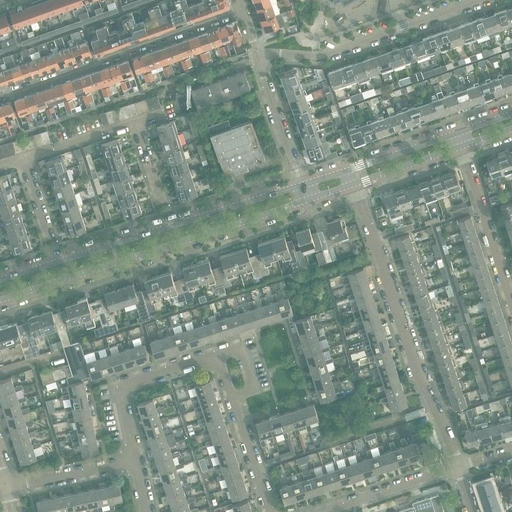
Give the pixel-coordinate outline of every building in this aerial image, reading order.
[(44,0),(39,0),(37,1),(44,18),(57,13),(53,0),(44,0),(45,0),(44,0)] [(67,0),(53,0),(57,13),(71,8),(67,0)] [(173,0),(177,9),(169,12),(174,26),(187,22),(179,0),(173,0)] [(179,0),(187,22),(200,17),(195,3),(188,5),(186,0),(179,0)] [(201,0),(195,3),(200,17),(213,13),(208,0),(201,0)] [(208,0),(213,13),(227,8),(229,4),(227,0),(208,0)] [(254,0),(258,9),(276,3),(277,2),(275,0),(254,0)] [(24,5),(24,6),(30,23),(30,22),(33,30),(39,28),(37,20),(44,18),(37,1),(31,3),(31,5),(25,7),(24,5)] [(158,3),(152,5),(161,31),(174,26),(169,12),(162,14),(158,3)] [(258,9),(262,21),(279,14),(280,14),(276,3),(258,9)] [(151,18),(143,21),(148,36),(161,31),(152,5),(147,7),(151,18)] [(24,6),(10,11),(16,28),(30,23),(24,6)] [(104,16),(111,14),(118,11),(116,8),(103,12),(104,16)] [(284,27),(297,23),(292,9),(288,10),(291,19),(282,23),(284,27)] [(506,9),(494,13),(499,29),(511,24),(506,9)] [(5,12),(0,14),(0,33),(8,30),(11,29),(5,12)] [(131,12),(126,14),(135,40),(148,36),(143,21),(136,24),(131,12)] [(494,13),(482,17),(488,33),(489,36),(501,32),(499,29),(494,13)] [(124,28),(117,30),(122,45),(135,40),(126,14),(120,16),(124,28)] [(281,19),(279,14),(262,21),(266,31),(280,26),(278,20),(281,19)] [(482,17),(470,21),(475,37),(476,40),(477,43),(490,38),(489,36),(488,33),(482,17)] [(233,22),(225,25),(231,39),(230,39),(236,54),(245,51),(246,51),(235,21),(233,22)] [(470,21),(458,25),(464,41),(468,40),(469,42),(476,40),(475,37),(470,21)] [(105,23),(100,25),(109,50),(122,45),(117,30),(109,33),(105,23)] [(95,55),(109,50),(100,25),(95,26),(94,25),(86,28),(88,33),(96,30),(98,37),(90,40),(95,55)] [(225,25),(216,28),(227,58),(231,56),(232,56),(230,53),(226,41),(230,39),(231,39),(225,25)] [(458,25),(446,30),(452,45),(464,41),(458,25)] [(216,28),(207,32),(212,46),(217,44),(221,56),(222,56),(223,59),(227,58),(216,28)] [(446,30),(435,34),(440,50),(452,45),(446,30)] [(78,31),(74,32),(83,59),(91,56),(86,41),(82,42),(78,31)] [(67,41),(69,46),(75,62),(83,59),(74,32),(69,34),(71,39),(67,41)] [(207,32),(197,35),(208,65),(213,63),(208,51),(207,48),(212,46),(207,32)] [(435,34),(422,38),(428,54),(440,50),(435,34)] [(197,35),(188,38),(193,53),(199,51),(204,66),(208,65),(197,35)] [(61,37),(57,38),(66,65),(75,62),(69,46),(65,48),(61,37)] [(57,51),(53,52),(58,68),(66,65),(57,38),(53,40),(57,51)] [(188,38),(179,42),(184,56),(185,58),(189,71),(194,70),(194,69),(190,57),(189,54),(193,53),(188,38)] [(422,38),(411,42),(416,58),(418,63),(430,59),(428,54),(422,38)] [(179,42),(169,45),(174,59),(179,58),(180,60),(185,73),(189,71),(185,58),(184,56),(179,42)] [(411,42),(398,46),(404,62),(416,58),(411,42)] [(45,43),(40,44),(50,71),(58,68),(53,52),(49,54),(45,43)] [(37,51),(34,53),(41,74),(50,71),(40,44),(35,46),(37,51)] [(169,45),(160,49),(165,63),(166,65),(171,78),(175,76),(171,63),(170,61),(174,59),(169,45)] [(398,46),(387,51),(394,70),(394,71),(406,67),(404,62),(398,46)] [(493,48),(481,52),(483,57),(495,53),(493,48)] [(28,49),(23,50),(33,77),(41,74),(34,53),(30,54),(28,49)] [(160,49),(151,52),(158,72),(160,77),(165,75),(166,79),(171,78),(166,65),(165,63),(160,49)] [(21,58),(17,60),(24,80),(33,77),(23,50),(19,52),(21,58)] [(387,51),(375,55),(380,71),(382,74),(394,70),(387,51)] [(151,52),(141,55),(146,70),(147,72),(152,85),(156,83),(153,74),(158,72),(151,52)] [(11,55),(7,56),(16,83),(24,80),(17,60),(13,61),(11,55)] [(141,55),(132,59),(137,73),(142,71),(143,74),(146,82),(148,86),(152,85),(147,72),(146,70),(141,55)] [(375,55),(363,59),(368,75),(380,71),(375,55)] [(4,64),(0,65),(7,86),(16,83),(7,56),(2,58),(4,64)] [(363,59),(351,63),(357,79),(358,83),(370,79),(368,75),(363,59)] [(127,60),(117,63),(123,78),(124,80),(128,93),(133,91),(135,91),(133,87),(131,87),(131,86),(128,79),(127,76),(132,75),(127,60)] [(119,79),(123,78),(117,63),(108,67),(115,87),(121,85),(124,94),(128,93),(124,80),(120,82),(119,79)] [(351,63),(339,67),(345,83),(347,88),(351,86),(350,81),(357,79),(351,63)] [(445,64),(433,69),(435,74),(447,70),(445,64)] [(108,67),(99,70),(109,100),(114,98),(111,89),(115,87),(108,67)] [(339,67),(327,72),(333,87),(345,83),(339,67)] [(315,74),(313,75),(313,77),(316,77),(318,81),(325,78),(322,68),(313,68),(315,74)] [(197,108),(250,89),(243,70),(240,72),(239,69),(234,70),(235,73),(190,89),(197,108)] [(433,69),(422,73),(423,78),(435,74),(433,69)] [(99,70),(89,74),(94,88),(100,86),(105,101),(109,100),(99,70)] [(416,75),(409,77),(411,82),(423,78),(422,73),(421,70),(415,72),(416,75)] [(296,71),(280,76),(285,88),(300,83),(296,71)] [(511,71),(502,75),(508,91),(511,89),(511,71)] [(90,89),(94,88),(89,74),(80,77),(89,102),(91,106),(95,104),(90,89)] [(502,75),(490,79),(496,95),(508,91),(502,75)] [(85,104),(89,102),(80,77),(71,80),(76,95),(81,93),(85,104)] [(490,79),(478,83),(484,99),(496,95),(490,79)] [(71,80),(61,84),(71,113),(76,111),(71,96),(76,95),(71,80)] [(300,83),(285,88),(289,100),(304,95),(300,83)] [(478,83),(467,87),(472,103),(484,99),(478,83)] [(61,84),(52,87),(57,101),(59,106),(65,104),(68,114),(71,113),(61,84)] [(52,103),(57,101),(52,87),(42,90),(52,120),(58,118),(52,103)] [(467,87),(455,91),(460,108),(472,103),(467,87)] [(373,88),(361,92),(364,99),(376,94),(374,89),(373,88)] [(49,121),(52,120),(42,90),(33,94),(38,108),(40,112),(45,110),(49,121)] [(437,98),(431,100),(436,116),(448,112),(443,96),(441,91),(436,93),(437,98)] [(455,91),(443,96),(448,112),(460,108),(455,91)] [(361,92),(349,96),(352,102),(352,103),(364,99),(361,92)] [(33,110),(38,108),(33,94),(24,97),(34,126),(39,125),(33,110)] [(156,95),(150,97),(154,109),(160,107),(156,95)] [(304,95),(289,100),(293,112),(308,107),(304,95)] [(29,128),(34,126),(24,97),(14,100),(19,115),(24,113),(29,128)] [(150,97),(144,99),(148,110),(154,109),(150,97)] [(144,99),(139,101),(142,112),(148,110),(144,99)] [(431,100),(419,104),(424,120),(436,116),(431,100)] [(139,101),(133,103),(137,114),(142,112),(139,101)] [(10,102),(0,105),(11,134),(16,133),(11,118),(15,116),(10,102)] [(133,103),(127,104),(131,116),(137,114),(133,103)] [(127,104),(122,106),(125,118),(131,116),(127,104)] [(419,104),(407,108),(413,124),(424,120),(419,104)] [(0,105),(0,121),(1,121),(6,136),(11,134),(0,105)] [(122,106),(116,108),(120,120),(125,118),(122,106)] [(308,107),(293,112),(297,124),(313,119),(308,107)] [(388,115),(383,116),(389,132),(401,128),(395,112),(394,112),(392,107),(386,109),(388,115)] [(116,108),(110,110),(114,121),(120,120),(116,108)] [(407,108),(395,112),(401,128),(413,124),(407,108)] [(110,110),(105,112),(108,123),(114,121),(110,110)] [(195,111),(186,113),(186,114),(189,121),(193,120),(196,119),(197,119),(195,112),(195,111)] [(102,125),(108,123),(105,112),(99,114),(102,125)] [(378,118),(371,120),(377,136),(389,132),(383,116),(382,113),(377,115),(378,118)] [(228,119),(207,127),(209,133),(209,135),(218,160),(224,175),(238,170),(239,174),(249,170),(248,167),(259,163),(265,161),(251,120),(231,128),(230,126),(228,119)] [(313,119),(297,124),(301,136),(317,130),(313,119)] [(157,126),(161,139),(177,133),(173,120),(169,122),(157,126)] [(371,120),(360,124),(365,141),(377,136),(371,120)] [(347,129),(353,145),(365,141),(360,124),(347,129)] [(317,130),(301,136),(305,148),(321,142),(326,141),(326,140),(324,135),(319,137),(317,130)] [(46,131),(40,132),(44,143),(50,142),(46,131)] [(40,132),(35,134),(38,145),(44,143),(40,132)] [(161,139),(165,151),(181,146),(177,133),(161,139)] [(35,134),(29,136),(32,147),(38,145),(35,134)] [(340,135),(340,136),(344,149),(349,147),(345,134),(340,135)] [(29,136),(23,138),(27,149),(32,147),(29,136)] [(23,138),(17,140),(21,151),(27,149),(23,138)] [(101,144),(105,156),(121,151),(117,138),(107,142),(101,143),(101,144)] [(12,141),(15,152),(21,151),(17,140),(12,141)] [(15,152),(12,141),(6,143),(9,154),(15,152)] [(321,142),(305,148),(310,160),(313,158),(315,164),(328,160),(326,154),(330,153),(326,141),(321,142)] [(6,143),(0,145),(4,156),(9,154),(6,143)] [(89,145),(82,147),(85,154),(90,153),(91,152),(89,145)] [(168,163),(185,158),(191,156),(189,149),(183,151),(181,146),(165,151),(168,163)] [(105,156),(109,168),(125,163),(121,151),(105,156)] [(511,161),(509,152),(497,157),(503,173),(510,171),(511,177),(511,176),(511,161)] [(45,161),(49,174),(66,168),(62,156),(49,160),(45,161)] [(503,173),(497,157),(485,161),(491,178),(498,175),(500,181),(505,179),(503,173)] [(168,163),(172,175),(189,170),(185,158),(168,163)] [(109,168),(113,181),(129,175),(125,163),(109,168)] [(49,174),(53,186),(70,181),(66,168),(49,174)] [(172,175),(176,188),(193,182),(189,170),(172,175)] [(455,172),(442,176),(448,193),(456,190),(458,195),(462,193),(455,172)] [(0,189),(11,186),(7,173),(0,175),(0,189)] [(113,181),(116,193),(133,188),(129,175),(113,181)] [(442,176),(431,180),(436,197),(448,193),(442,176)] [(431,180),(418,184),(424,201),(436,197),(431,180)] [(53,186),(57,198),(74,193),(70,181),(53,186)] [(197,195),(193,182),(176,188),(180,200),(197,195)] [(418,184),(407,188),(413,205),(424,201),(418,184)] [(0,202),(15,198),(11,186),(0,189),(0,202)] [(116,193),(120,205),(137,200),(133,188),(116,193)] [(407,188),(395,193),(401,209),(413,205),(407,188)] [(57,198),(61,210),(78,205),(74,193),(57,198)] [(402,214),(401,209),(395,193),(383,197),(389,213),(386,214),(388,221),(398,217),(398,216),(402,214)] [(500,202),(511,199),(510,193),(498,197),(500,202)] [(0,202),(0,209),(2,216),(19,210),(15,198),(0,202)] [(137,200),(120,205),(116,207),(117,210),(119,212),(122,211),(124,218),(141,212),(137,200)] [(511,201),(499,206),(503,218),(511,214),(511,201)] [(61,210),(65,223),(82,217),(78,205),(61,210)] [(466,206),(454,210),(456,216),(468,212),(466,206)] [(2,216),(6,228),(23,223),(19,210),(2,216)] [(511,214),(503,218),(507,229),(511,226),(511,214)] [(457,219),(461,231),(474,227),(470,215),(457,219)] [(85,230),(82,217),(65,223),(69,235),(85,230)] [(322,230),(328,247),(350,240),(348,234),(347,235),(345,226),(343,227),(340,218),(326,222),(328,228),(322,230)] [(6,228),(10,240),(27,235),(23,223),(6,228)] [(396,234),(408,231),(406,225),(394,229),(396,234)] [(461,231),(465,242),(477,238),(474,227),(461,231)] [(315,251),(321,249),(316,232),(310,233),(308,228),(295,232),(301,249),(314,245),(315,251)] [(396,238),(400,250),(412,246),(408,234),(396,238)] [(31,247),(27,235),(10,240),(14,253),(31,247)] [(284,236),(271,240),(276,258),(283,255),(284,260),(289,258),(293,273),(301,270),(299,263),(297,257),(294,246),(288,248),(284,236)] [(465,242),(468,254),(481,250),(477,238),(465,242)] [(262,256),(255,258),(261,275),(269,273),(266,265),(271,264),(269,260),(276,258),(271,240),(258,244),(262,256)] [(400,250),(404,262),(416,257),(412,246),(400,250)] [(332,261),(328,247),(322,249),(326,262),(332,261)] [(246,248),(233,252),(238,270),(245,267),(247,272),(251,270),(253,278),(261,275),(255,258),(250,260),(246,248)] [(468,254),(472,265),(485,261),(481,250),(468,254)] [(224,268),(218,270),(225,295),(227,295),(224,287),(231,285),(229,278),(233,276),(232,272),(238,270),(233,252),(220,256),(224,268)] [(303,255),(297,257),(299,263),(301,270),(307,268),(303,255)] [(404,262),(407,273),(420,268),(416,257),(404,262)] [(208,260),(195,264),(200,282),(207,279),(209,284),(210,283),(212,288),(214,294),(218,292),(219,297),(225,295),(218,270),(212,272),(208,260)] [(472,265),(476,276),(488,272),(485,261),(472,265)] [(186,280),(180,282),(185,299),(193,297),(191,289),(195,288),(194,284),(200,282),(195,264),(182,268),(186,280)] [(348,275),(351,282),(351,285),(367,279),(363,268),(348,272),(348,270),(340,273),(341,277),(348,275)] [(407,273),(411,284),(424,280),(420,268),(407,273)] [(170,272),(157,276),(162,294),(170,292),(171,296),(176,294),(178,302),(182,300),(185,299),(180,282),(174,284),(170,272)] [(476,276),(479,288),(492,284),(488,272),(476,276)] [(148,292),(142,294),(147,311),(148,311),(155,309),(153,302),(157,300),(156,296),(162,294),(157,276),(144,280),(148,292)] [(352,287),(354,293),(355,296),(371,291),(367,279),(351,285),(351,282),(344,284),(345,289),(352,287)] [(411,284),(415,295),(428,291),(424,280),(411,284)] [(133,284),(118,289),(122,304),(125,303),(127,310),(136,307),(139,317),(137,318),(138,322),(150,318),(148,311),(147,311),(142,294),(140,290),(135,292),(133,284)] [(453,295),(449,284),(444,285),(448,297),(453,295)] [(479,288),(483,300),(496,295),(492,284),(479,288)] [(106,301),(102,302),(105,311),(106,311),(108,312),(109,309),(122,304),(118,289),(104,293),(106,301)] [(415,295),(419,307),(432,302),(432,303),(438,301),(436,296),(435,296),(432,289),(428,291),(415,295)] [(285,298),(278,300),(275,301),(280,316),(292,313),(287,298),(290,297),(288,290),(283,291),(285,298)] [(356,298),(358,305),(359,307),(374,302),(371,291),(355,296),(354,293),(347,295),(349,300),(356,298)] [(274,302),(266,304),(264,305),(269,320),(280,316),(275,301),(278,300),(276,293),(271,295),(274,302)] [(94,322),(99,321),(99,320),(94,302),(93,302),(88,304),(86,295),(76,298),(77,300),(62,305),(64,312),(60,313),(64,325),(83,319),(85,327),(94,324),(94,322)] [(483,300),(487,311),(500,307),(496,295),(483,300)] [(262,305),(255,308),(253,309),(257,324),(269,320),(264,305),(266,304),(264,297),(260,299),(262,305)] [(101,298),(93,301),(93,302),(94,302),(99,320),(101,326),(94,329),(96,335),(117,329),(112,313),(110,313),(108,312),(106,311),(105,311),(102,302),(101,298)] [(251,309),(244,311),(241,312),(246,327),(257,324),(253,309),(255,308),(253,301),(248,302),(251,309)] [(359,309),(361,316),(362,318),(378,313),(374,302),(359,307),(358,305),(351,307),(352,312),(359,309)] [(419,307),(423,318),(435,314),(432,303),(432,302),(419,307)] [(239,313),(232,315),(230,316),(235,331),(246,327),(241,312),(244,311),(241,304),(237,306),(239,313)] [(487,311),(491,322),(503,318),(500,307),(487,311)] [(228,317),(221,319),(218,320),(223,335),(235,331),(230,316),(232,315),(230,308),(226,310),(228,317)] [(327,310),(331,322),(337,320),(334,308),(327,310)] [(51,310),(39,314),(45,332),(57,328),(62,346),(70,344),(65,329),(64,325),(60,313),(53,315),(51,310)] [(208,315),(205,316),(212,338),(223,335),(218,320),(221,319),(219,312),(214,313),(215,314),(208,316),(208,315)] [(363,321),(365,328),(366,330),(382,325),(378,313),(362,318),(361,316),(354,318),(356,323),(363,321)] [(29,323),(23,325),(30,346),(37,343),(34,335),(45,332),(39,314),(27,317),(29,323)] [(423,318),(427,330),(439,325),(435,314),(423,318)] [(294,320),(298,333),(313,328),(314,330),(321,328),(320,323),(313,325),(310,315),(294,320)] [(205,324),(198,326),(195,327),(200,342),(212,338),(205,316),(202,317),(205,324)] [(491,322),(494,334),(507,330),(503,318),(491,322)] [(184,323),(182,324),(189,346),(200,342),(195,327),(198,326),(196,319),(191,321),(184,324),(184,323)] [(0,356),(2,356),(3,359),(10,357),(11,358),(19,356),(23,354),(25,358),(33,355),(30,346),(23,325),(17,327),(16,321),(0,325),(0,356)] [(173,327),(170,327),(177,349),(189,346),(182,324),(180,324),(180,325),(173,327)] [(367,332),(369,339),(370,342),(385,337),(382,325),(366,330),(365,328),(358,330),(360,334),(367,332)] [(431,341),(443,337),(447,335),(444,325),(440,326),(439,325),(427,330),(431,341)] [(157,332),(159,339),(161,338),(166,353),(177,349),(170,327),(157,332)] [(298,333),(302,344),(317,339),(318,341),(325,339),(324,335),(317,337),(314,330),(313,328),(298,333)] [(494,334),(498,345),(511,341),(507,330),(494,334)] [(135,347),(132,348),(137,363),(148,359),(144,344),(146,344),(143,336),(139,337),(132,339),(135,347)] [(373,351),(373,353),(389,348),(385,337),(370,342),(369,339),(362,341),(363,346),(370,343),(373,351)] [(431,341),(434,352),(447,348),(443,337),(431,341)] [(154,357),(166,353),(161,338),(159,339),(149,342),(154,357)] [(85,339),(80,341),(82,349),(88,347),(85,339)] [(123,350),(121,351),(126,366),(137,363),(132,348),(135,347),(132,339),(128,341),(130,348),(123,350)] [(302,344),(306,356),(321,351),(322,353),(329,350),(327,346),(320,348),(318,341),(317,339),(302,344)] [(70,344),(62,346),(63,348),(69,367),(71,375),(66,377),(65,377),(66,381),(67,384),(81,380),(82,380),(81,378),(88,376),(90,376),(84,355),(82,349),(80,341),(79,341),(77,341),(70,344)] [(498,345),(502,357),(511,353),(511,344),(511,341),(498,345)] [(112,354),(109,355),(114,370),(126,366),(121,351),(123,350),(121,343),(117,344),(117,345),(110,347),(112,354)] [(101,357),(98,358),(102,374),(114,370),(109,355),(112,354),(110,347),(109,347),(105,348),(107,355),(101,357)] [(392,360),(389,348),(373,353),(373,351),(365,353),(367,358),(374,355),(376,362),(377,364),(392,360)] [(434,352),(438,364),(451,359),(447,348),(434,352)] [(94,352),(84,355),(90,376),(91,376),(91,377),(94,376),(102,374),(98,358),(101,357),(98,350),(94,352)] [(352,359),(366,355),(364,350),(350,354),(352,359)] [(306,356),(309,367),(325,362),(324,360),(322,353),(321,351),(306,356)] [(511,353),(502,357),(506,368),(511,366),(511,353)] [(309,367),(313,378),(328,373),(329,375),(336,373),(335,369),(334,369),(332,362),(331,357),(324,360),(325,362),(309,367)] [(442,375),(455,371),(461,369),(457,357),(451,359),(438,364),(442,375)] [(396,371),(392,360),(377,364),(376,362),(369,364),(373,376),(380,374),(381,375),(396,371)] [(62,365),(56,367),(60,379),(65,377),(66,377),(63,368),(62,365)] [(56,367),(50,369),(54,381),(60,379),(56,367)] [(69,367),(63,368),(66,377),(71,375),(69,367)] [(50,369),(44,371),(48,382),(54,381),(50,369)] [(44,371),(39,372),(40,376),(42,384),(48,382),(44,371)] [(400,382),(396,371),(381,375),(384,385),(376,387),(377,390),(400,382)] [(442,375),(446,386),(459,382),(455,371),(442,375)] [(313,378),(317,390),(332,385),(333,387),(340,384),(338,380),(331,382),(329,375),(328,373),(313,378)] [(0,379),(0,393),(13,390),(14,392),(23,389),(22,384),(13,387),(10,377),(0,379)] [(66,381),(59,383),(60,388),(67,386),(69,393),(70,396),(85,392),(81,380),(67,384),(66,381)] [(186,385),(191,399),(213,392),(209,380),(194,385),(194,383),(186,385)] [(380,398),(381,401),(403,393),(400,382),(377,390),(378,392),(385,389),(387,396),(380,398)] [(446,386),(450,398),(462,393),(459,382),(446,386)] [(335,393),(333,387),(332,385),(317,390),(320,401),(335,396),(336,398),(343,395),(342,391),(335,393)] [(0,393),(0,399),(2,406),(17,401),(18,403),(26,400),(25,396),(16,399),(14,392),(13,390),(0,393)] [(69,393),(62,395),(63,400),(69,398),(72,405),(73,408),(88,403),(85,392),(70,396),(69,393)] [(195,412),(202,410),(202,408),(217,403),(213,392),(191,399),(195,412)] [(467,392),(462,393),(450,398),(454,409),(471,403),(467,392)] [(407,405),(403,393),(381,401),(381,403),(389,401),(392,410),(407,405)] [(137,403),(141,415),(156,410),(157,411),(164,409),(163,405),(155,407),(152,398),(137,403)] [(17,401),(2,406),(5,417),(20,412),(21,415),(29,412),(30,412),(29,408),(20,410),(18,403),(17,401)] [(72,405),(64,407),(65,411),(73,410),(74,417),(75,419),(90,416),(88,403),(73,408),(72,405)] [(202,408),(202,410),(205,417),(206,420),(221,415),(217,403),(202,408)] [(312,403),(301,407),(306,423),(305,423),(307,431),(311,429),(309,422),(317,419),(312,403)] [(297,426),(305,423),(306,423),(301,407),(290,411),(295,427),(293,427),(296,435),(300,433),(297,426)] [(141,415),(145,427),(160,422),(160,423),(168,420),(167,416),(159,419),(157,411),(156,410),(141,415)] [(286,429),(293,427),(295,427),(290,411),(278,415),(283,430),(282,431),(284,439),(289,437),(286,429)] [(20,412),(5,417),(9,429),(24,424),(25,426),(34,423),(33,419),(31,419),(23,422),(21,415),(20,412)] [(206,422),(209,429),(209,431),(225,426),(221,415),(206,420),(205,417),(198,420),(199,424),(206,422)] [(275,433),(282,431),(283,430),(278,415),(267,419),(272,434),(270,435),(273,442),(277,441),(275,433)] [(74,417),(67,419),(68,423),(75,421),(77,429),(77,431),(93,428),(90,416),(75,419),(74,417)] [(498,419),(499,423),(502,436),(511,433),(511,427),(510,420),(509,416),(498,419)] [(263,437),(270,435),(272,434),(267,419),(255,423),(260,438),(258,439),(261,446),(265,445),(263,437)] [(145,427),(148,438),(164,432),(164,434),(172,432),(170,428),(163,430),(160,423),(160,422),(145,427)] [(499,423),(487,426),(491,439),(502,436),(499,423)] [(9,429),(13,440),(28,436),(28,437),(37,434),(36,430),(27,433),(25,426),(24,424),(9,429)] [(210,433),(212,440),(213,442),(228,437),(225,426),(209,431),(209,429),(201,431),(203,435),(210,433)] [(487,426),(476,429),(479,442),(491,439),(487,426)] [(77,429),(69,430),(70,435),(78,433),(79,440),(80,442),(95,439),(93,428),(77,431),(77,429)] [(468,445),(479,442),(476,429),(464,433),(468,445)] [(148,438),(152,450),(168,445),(168,446),(176,443),(174,439),(167,442),(164,434),(164,432),(148,438)] [(416,434),(404,438),(407,446),(404,446),(409,462),(421,458),(416,443),(418,442),(416,434)] [(13,440),(16,452),(31,447),(32,449),(41,446),(40,442),(31,445),(28,437),(28,436),(13,440)] [(210,458),(218,456),(217,454),(232,449),(228,437),(213,442),(212,440),(205,442),(210,458)] [(402,447),(396,449),(393,450),(398,465),(409,462),(404,446),(407,446),(404,438),(400,440),(402,447)] [(79,440),(72,442),(73,446),(80,445),(82,454),(98,451),(95,439),(80,442),(79,440)] [(391,451),(384,453),(382,454),(387,469),(398,465),(393,450),(396,449),(393,442),(389,443),(391,451)] [(152,450),(156,461),(171,456),(172,457),(179,455),(178,451),(170,453),(168,446),(168,445),(152,450)] [(382,446),(370,450),(372,457),(370,458),(375,473),(387,469),(382,454),(384,453),(382,446)] [(34,455),(32,449),(31,447),(16,452),(19,463),(35,458),(35,460),(44,457),(43,453),(34,455)] [(217,454),(218,456),(220,463),(221,465),(236,460),(232,449),(217,454)] [(267,456),(268,463),(296,455),(294,449),(267,456)] [(364,477),(375,473),(370,458),(372,457),(370,450),(366,451),(368,458),(361,461),(359,461),(364,477)] [(357,462),(350,465),(348,465),(353,480),(364,477),(359,461),(361,461),(359,453),(354,455),(357,462)] [(156,461),(160,472),(175,466),(176,469),(183,466),(182,462),(174,465),(172,457),(171,456),(156,461)] [(341,484),(353,480),(348,465),(350,465),(347,457),(336,461),(338,469),(336,469),(341,484)] [(221,467),(224,474),(224,476),(240,471),(236,460),(221,465),(220,463),(213,465),(214,470),(221,467)] [(330,488),(341,484),(336,469),(338,469),(336,461),(324,465),(327,472),(325,473),(330,488)] [(319,492),(330,488),(325,473),(327,472),(324,465),(313,469),(315,476),(314,476),(319,492)] [(160,472),(164,484),(179,478),(179,480),(187,478),(186,474),(178,476),(176,469),(175,466),(160,472)] [(310,474),(303,476),(304,480),(302,480),(307,495),(319,492),(314,476),(315,476),(313,469),(308,470),(310,474)] [(218,480),(221,488),(221,489),(228,486),(228,488),(243,483),(240,471),(224,476),(224,474),(216,477),(218,481),(218,480)] [(296,499),(307,495),(302,480),(304,480),(303,476),(302,472),(297,474),(300,481),(293,484),(291,484),(296,499)] [(284,503),(296,499),(291,484),(293,484),(290,476),(286,477),(288,485),(279,488),(284,503)] [(164,484),(167,495),(183,490),(183,492),(191,489),(189,485),(182,488),(179,480),(179,478),(164,484)] [(476,484),(480,496),(494,491),(490,480),(476,484)] [(247,494),(243,483),(228,488),(228,486),(221,489),(221,488),(220,488),(222,492),(229,490),(232,499),(247,494)] [(118,484),(106,486),(109,502),(111,509),(111,510),(113,510),(116,509),(114,501),(122,500),(118,484)] [(106,486),(95,489),(98,505),(97,505),(98,511),(103,511),(103,510),(111,509),(109,502),(106,486)] [(95,489),(83,491),(86,507),(86,511),(91,511),(90,506),(97,505),(98,505),(95,489)] [(167,495),(171,506),(186,501),(187,503),(195,500),(193,496),(186,499),(183,492),(183,490),(167,495)] [(83,491),(71,494),(74,510),(74,511),(79,511),(78,509),(86,507),(83,491)] [(480,496),(483,507),(497,503),(494,491),(480,496)] [(71,494),(59,496),(62,511),(74,511),(74,510),(71,494)] [(444,511),(445,511),(439,494),(411,503),(413,507),(396,511),(444,511)] [(62,511),(59,496),(48,499),(50,511),(62,511)] [(50,511),(48,499),(35,502),(37,511),(50,511)] [(232,508),(233,511),(250,511),(247,500),(232,505),(231,504),(223,506),(225,510),(232,508)] [(171,506),(173,511),(198,511),(197,508),(189,511),(187,503),(186,501),(171,506)] [(483,507),(485,511),(500,511),(497,503),(483,507)]
